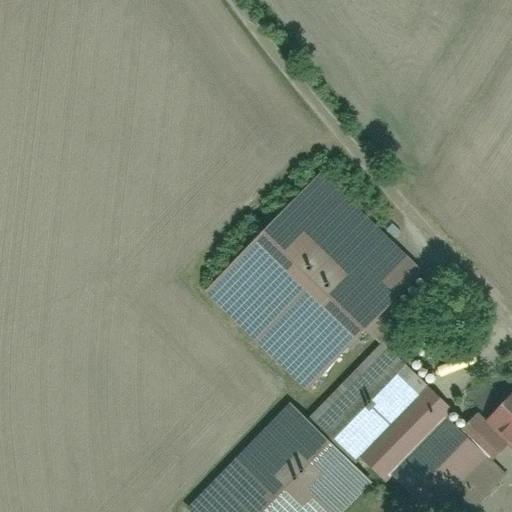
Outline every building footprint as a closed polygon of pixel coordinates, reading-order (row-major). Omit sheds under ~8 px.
[(320,172),(207,287),(304,382),(358,327),(388,297),(417,268),(320,172)] [(388,297),(358,327),(375,343),(380,339),(405,313),(388,297)] [(308,412),(354,457),(360,452),(426,385),(380,339),(375,343),(308,412)] [(360,452),(385,477),(394,467),(451,409),(426,385),(360,452)] [(511,389),(483,419),(505,441),(511,447),(511,389)] [(340,511),(370,482),(286,400),(183,505),(190,511),(340,511)] [(451,409),(394,467),(440,511),(450,511),(502,459),(494,452),(464,422),(451,409)] [(475,411),(464,422),(494,452),(505,441),(483,419),(475,411)]
